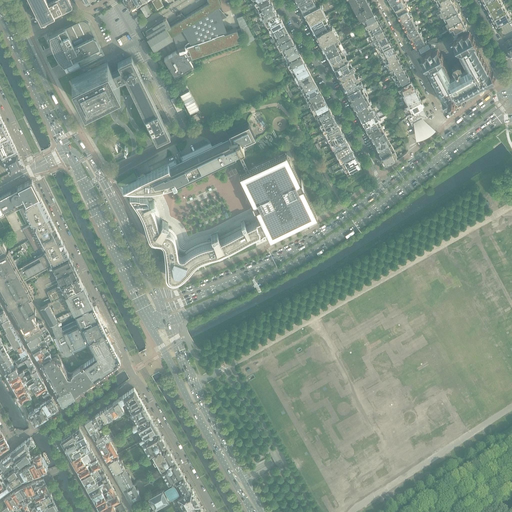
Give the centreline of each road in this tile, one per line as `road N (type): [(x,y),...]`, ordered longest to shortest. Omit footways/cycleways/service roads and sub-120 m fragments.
road 1 (primary): [(168,319),(299,260),(465,141)]
road 2 (residential): [(34,168),(128,364)]
road 3 (primary): [(150,322),(252,511)]
road 4 (primary): [(261,511),(168,319)]
road 5 (residential): [(284,0),(379,189)]
road 6 (primary): [(100,177),(5,0)]
road 7 (primary): [(0,15),(70,153)]
road 8 (residential): [(137,380),(213,511)]
road 9 (primary): [(85,186),(150,322)]
road 10 (residential): [(379,0),(452,131)]
road 11 (primary): [(165,308),(94,180)]
road 12 (primary): [(289,250),(181,292),(156,289)]
road 13 (primary): [(289,250),(165,308)]
road 14 (primary): [(156,289),(100,177)]
